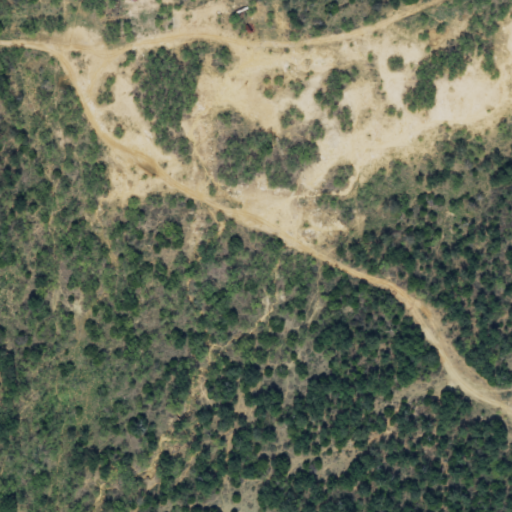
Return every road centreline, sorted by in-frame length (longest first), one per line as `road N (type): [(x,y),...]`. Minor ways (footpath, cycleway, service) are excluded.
road 1 (residential): [(121,75),(136,136),(202,202),(374,268),(455,319),(511,394)]
road 2 (residential): [(0,59),(121,75),(420,34),(480,0)]
